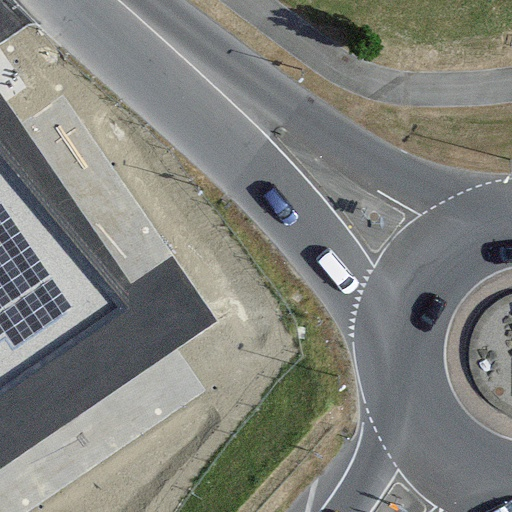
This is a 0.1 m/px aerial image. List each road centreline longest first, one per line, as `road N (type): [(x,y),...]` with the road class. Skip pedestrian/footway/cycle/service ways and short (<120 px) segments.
road 1 (tertiary): [(209,82),(397,344)]
road 2 (tertiary): [(496,222),(209,82)]
road 3 (secondary): [(496,222),(465,234),(416,280),(397,344)]
road 4 (secondary): [(407,402),(442,451),(511,481)]
road 5 (tertiary): [(209,82),(114,0)]
road 6 (motorway): [(407,402),(346,511)]
